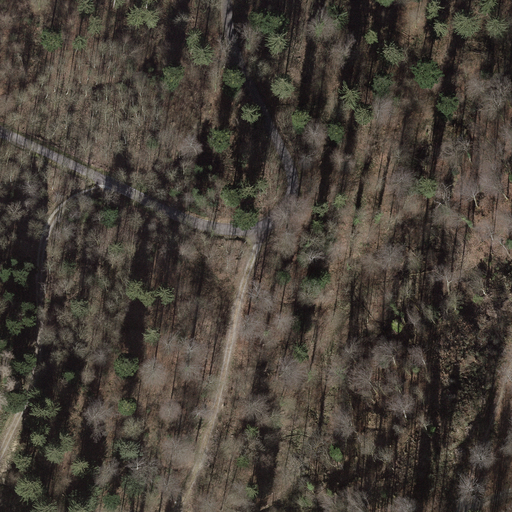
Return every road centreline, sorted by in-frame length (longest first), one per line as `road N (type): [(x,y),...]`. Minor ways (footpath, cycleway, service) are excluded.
road 1 (unclassified): [(227,0),(236,53),(292,173),(289,200),(270,222),(228,230),(189,221),(0,130)]
road 2 (track): [(0,457),(35,377),(44,237),(68,203),(113,184)]
road 3 (track): [(261,226),(211,427),(179,511)]
road 4 (track): [(511,363),(458,511)]
